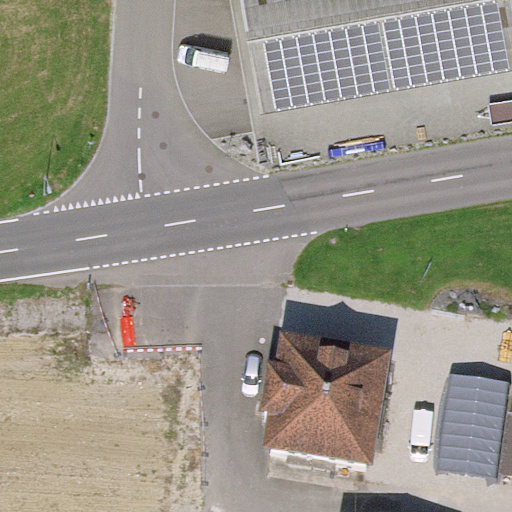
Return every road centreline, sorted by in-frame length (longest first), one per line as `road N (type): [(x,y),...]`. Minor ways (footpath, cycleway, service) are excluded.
road 1 (secondary): [(511,170),(148,231)]
road 2 (unknown): [(257,213),(248,511)]
road 3 (residential): [(146,0),(148,231)]
road 4 (secondary): [(148,231),(0,253)]
